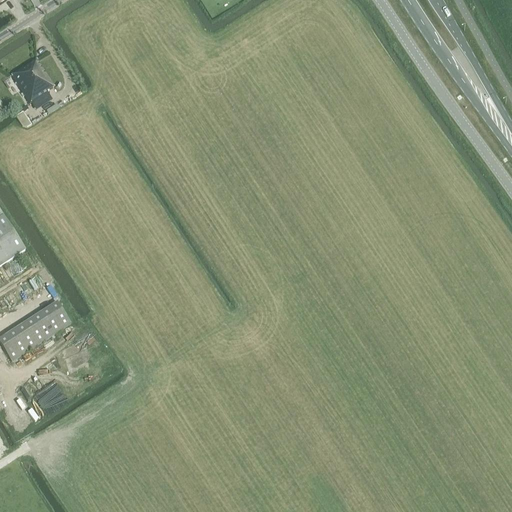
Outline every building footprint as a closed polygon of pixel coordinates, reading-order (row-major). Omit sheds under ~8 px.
[(48,92),(54,88),(37,61),(12,77),(30,106),(49,94),(48,92)] [(23,114),(16,118),(22,128),(27,129),(31,126),(23,114)] [(0,268),(25,252),(0,212),(0,268)] [(71,325),(57,304),(0,341),(0,347),(11,364),(71,325)] [(58,348),(45,351),(48,363),(61,360),(58,348)]
